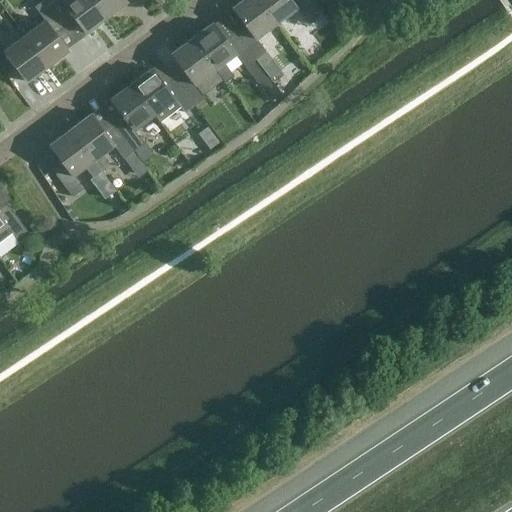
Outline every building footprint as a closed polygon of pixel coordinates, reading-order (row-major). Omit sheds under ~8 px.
[(45,20),(25,35),(48,66),(69,51),(55,33),(65,26),(45,0),(44,0),(35,7),(45,20)] [(86,33),(106,17),(93,0),(64,0),(63,1),(62,0),(45,0),(65,26),(75,19),(86,33)] [(93,0),(106,17),(127,1),(126,0),(93,0)] [(256,38),(276,23),(258,0),(242,0),(232,8),(245,25),(236,32),(256,59),(266,51),(256,38)] [(258,0),(276,23),(297,8),(307,21),(317,13),(307,0),(258,0)] [(256,59),(236,32),(226,39),(213,22),(192,38),(215,69),(225,83),(234,76),(224,63),(236,54),(246,67),(256,59)] [(27,82),(48,66),(25,35),(5,51),(0,44),(0,66),(7,75),(16,68),(27,82)] [(196,84),(215,69),(192,38),(171,54),(184,71),(175,78),(195,105),(206,97),(196,84)] [(185,113),(195,105),(175,78),(165,85),(152,68),(131,84),(154,115),(175,100),(185,113)] [(135,130),(154,115),(131,84),(110,99),(123,117),(114,124),(134,151),(141,161),(150,154),(142,144),(145,143),(135,130)] [(123,159),(134,151),(114,124),(104,131),(91,114),(70,129),(101,170),(109,164),(102,154),(113,145),(123,159)] [(92,176),(101,170),(70,129),(49,145),(62,162),(52,170),(72,197),(83,189),(73,175),(85,167),(92,176)] [(0,229),(6,226),(16,239),(27,231),(6,204),(0,208),(0,229)]
